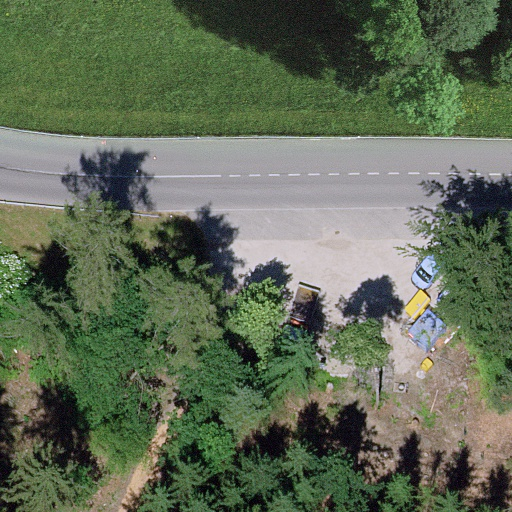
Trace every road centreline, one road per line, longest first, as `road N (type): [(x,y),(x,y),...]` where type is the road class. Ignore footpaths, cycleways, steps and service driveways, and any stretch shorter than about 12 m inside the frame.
road 1 (tertiary): [(0,166),(111,175),(511,174)]
road 2 (track): [(132,511),(237,252)]
